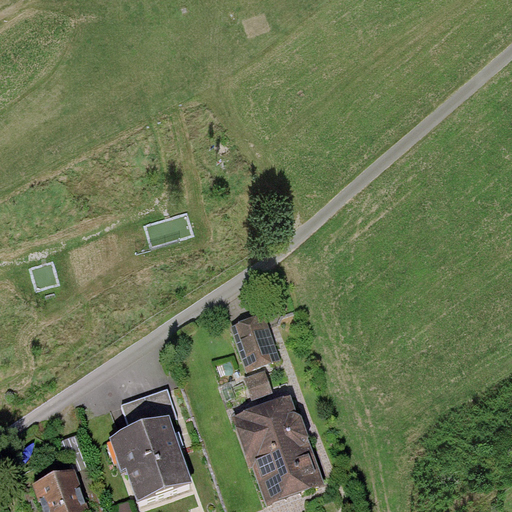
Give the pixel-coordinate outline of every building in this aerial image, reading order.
[(281,360),(265,315),(231,327),(247,372),(281,360)] [(265,371),(244,378),(252,400),(273,393),(265,371)] [(122,404),(131,429),(169,415),(171,419),(177,417),(168,389),(122,404)] [(292,394),(233,415),(267,505),(325,484),(305,430),(292,394)] [(131,429),(109,436),(121,471),(126,469),(137,501),(192,481),(178,439),(171,419),(169,415),(131,429)] [(77,435),(58,442),(68,469),(74,467),(76,471),(89,467),(77,435)] [(90,511),(76,471),(74,467),(68,469),(33,481),(43,511),(90,511)] [(134,511),(131,501),(113,507),(114,511),(134,511)]
